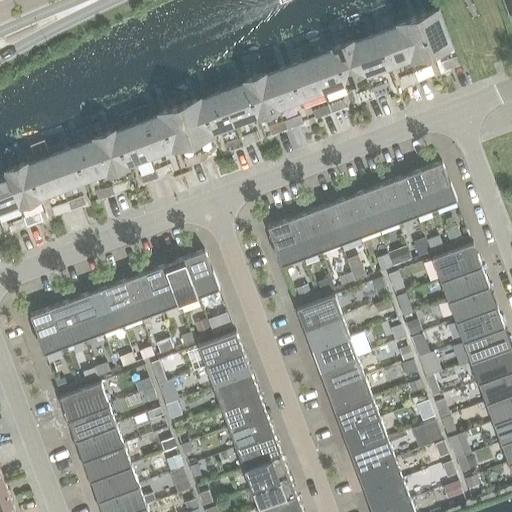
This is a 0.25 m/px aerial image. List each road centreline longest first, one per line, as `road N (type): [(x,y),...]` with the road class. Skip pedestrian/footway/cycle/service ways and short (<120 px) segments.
road 1 (residential): [(326,511),(211,203)]
road 2 (residential): [(211,203),(460,109)]
road 3 (residential): [(0,279),(211,203)]
road 4 (residential): [(56,511),(0,356)]
road 5 (residential): [(460,109),(511,255)]
